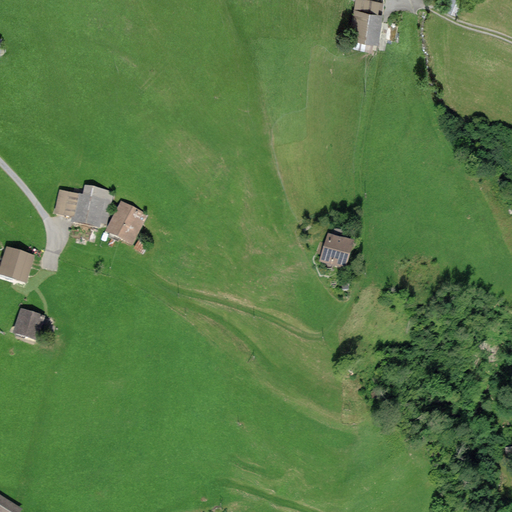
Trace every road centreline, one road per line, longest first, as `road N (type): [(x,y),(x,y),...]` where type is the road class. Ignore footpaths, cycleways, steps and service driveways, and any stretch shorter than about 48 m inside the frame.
road 1 (track): [(511,40),(417,4),(387,14),(361,148),(363,273),(325,335),(55,240)]
road 2 (track): [(117,259),(250,342),(271,370)]
